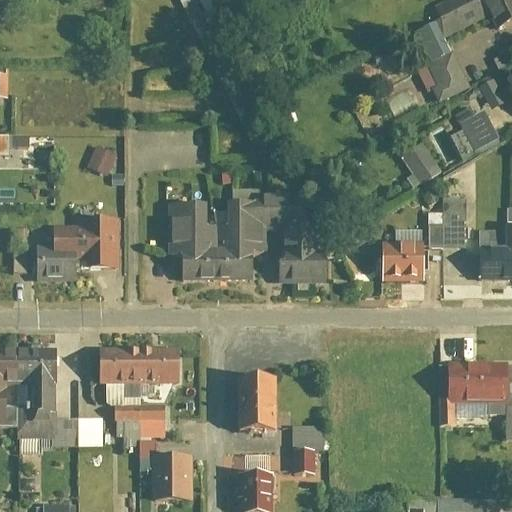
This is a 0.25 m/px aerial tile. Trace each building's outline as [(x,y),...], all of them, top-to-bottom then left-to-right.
[(190,0),(191,2),(183,4),(191,34),(216,27),(208,0),(190,0)] [(429,101),(461,84),(440,42),(477,23),(483,34),(511,19),(511,7),(508,0),(463,0),(465,4),(402,37),(427,87),(423,89),(429,101)] [(511,124),(511,123),(511,72),(490,84),(511,124)] [(458,166),(498,149),(484,114),(471,120),(468,112),(453,119),(460,134),(447,139),(458,166)] [(0,139),(0,160),(9,160),(9,153),(27,153),(27,138),(0,139)] [(417,189),(439,178),(422,147),(400,159),(417,189)] [(152,207),(152,259),(166,259),(166,286),(245,286),(245,231),(268,231),(268,287),(318,287),(318,258),(308,258),(308,212),(290,212),(290,195),(219,195),(219,228),(203,228),(203,207),(152,207)] [(439,203),(440,217),(425,218),(426,253),(465,251),(462,202),(439,203)] [(67,288),(66,274),(109,274),(108,222),(70,222),(70,230),(42,230),(42,249),(23,249),(23,288),(67,288)] [(466,250),(466,282),(511,280),(511,225),(494,226),(494,249),(466,250)] [(415,285),(414,244),(369,245),(370,286),(415,285)] [(88,388),(129,388),(130,350),(89,350),(88,388)] [(129,388),(170,389),(171,351),(130,350),(129,388)] [(0,428),(3,428),(2,388),(18,387),(19,415),(9,415),(10,442),(52,441),(50,351),(0,352),(0,428)] [(439,406),(497,406),(497,447),(511,447),(511,369),(439,369),(439,406)] [(221,381),(222,437),(275,437),(274,381),(221,381)] [(110,427),(126,426),(127,444),(164,441),(162,415),(109,419),(110,427)] [(290,454),(322,455),(322,431),(290,431),(290,454)] [(313,456),(297,456),(297,480),(313,480),(313,456)] [(139,507),(183,506),(183,460),(138,461),(139,507)] [(228,480),(228,511),(273,511),(273,479),(228,480)]
